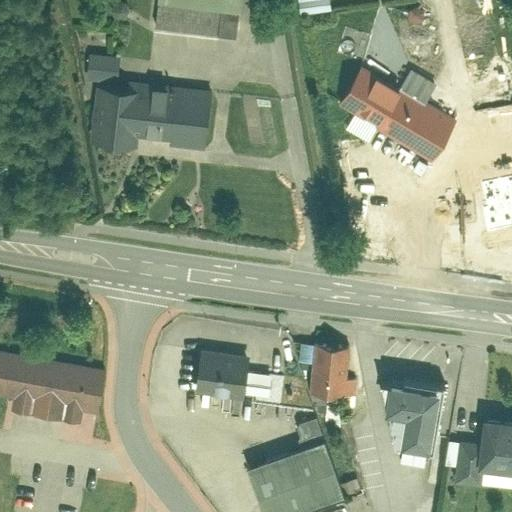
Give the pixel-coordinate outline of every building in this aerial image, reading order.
[(158,0),(155,26),(234,37),(239,0),(158,0)] [(334,8),(333,0),(303,0),(305,12),(334,8)] [(89,78),(121,79),(122,52),(90,51),(89,78)] [(456,119),(362,64),(340,102),(434,156),(456,119)] [(101,83),(90,149),(130,156),(133,140),(203,152),(213,91),(127,77),(126,87),(101,83)] [(469,184),(478,183),(477,177),(511,170),(511,144),(511,142),(463,152),(469,184)] [(511,170),(477,177),(478,183),(487,229),(511,224),(511,170)] [(348,340),(315,338),(312,389),(331,392),(329,416),(351,419),(353,390),(344,391),(348,340)] [(249,352),(202,346),(197,386),(244,392),(249,352)] [(109,365),(0,347),(0,394),(13,398),(11,409),(85,421),(87,409),(102,412),(109,365)] [(446,379),(391,372),(385,406),(405,411),(400,441),(438,447),(446,379)] [(304,442),(244,462),(262,511),(298,511),(350,494),(319,412),(296,421),(304,442)] [(511,420),(490,418),(488,439),(485,464),(511,466),(511,420)] [(485,464),(488,439),(461,436),(456,477),(483,480),(485,464)]
